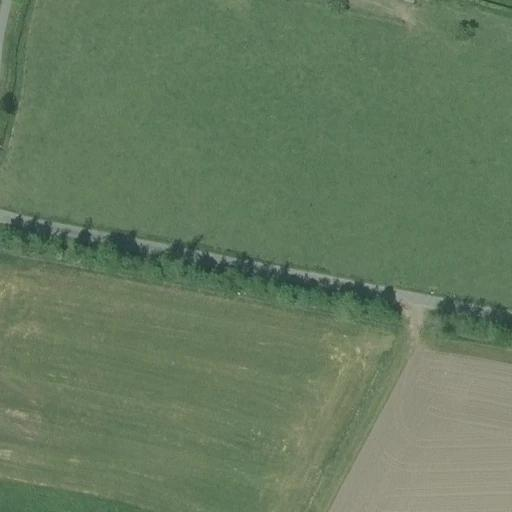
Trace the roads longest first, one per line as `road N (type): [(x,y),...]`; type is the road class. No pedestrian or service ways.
road 1 (unclassified): [(511,321),(0,217)]
road 2 (track): [(413,302),(403,340),(318,511)]
